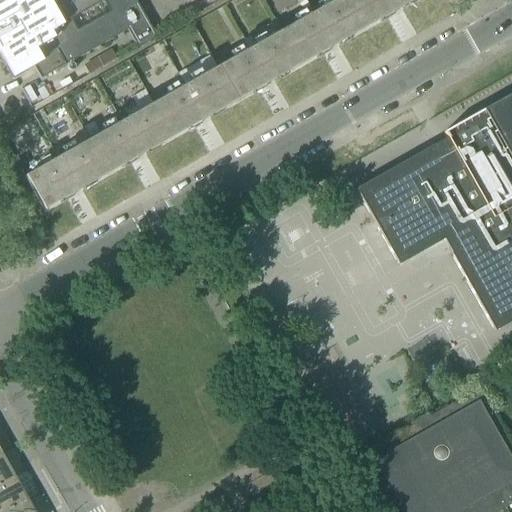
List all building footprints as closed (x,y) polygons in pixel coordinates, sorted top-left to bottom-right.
[(155,38),(134,0),(0,0),(0,60),(11,80),(32,68),(39,80),(126,31),(136,49),(155,38)] [(363,30),(346,0),(337,0),(318,11),(306,17),(307,18),(254,47),(242,53),(243,54),(190,84),(190,83),(178,90),(127,120),(126,119),(114,126),(62,156),(62,155),(50,162),(51,163),(24,178),(43,212),(71,196),(76,193),(81,190),(136,159),(141,156),(144,154),(198,124),(199,123),(199,124),(204,121),(208,118),(262,87),(263,87),(269,84),(273,82),(273,81),(326,51),(327,51),(332,48),(337,45),(336,45),(363,30)] [(346,0),(363,30),(391,14),(391,15),(396,11),(400,9),(416,0),(346,0)] [(179,70),(184,82),(217,67),(212,56),(179,70)] [(130,60),(100,73),(108,92),(138,79),(130,60)] [(451,120),(511,92),(511,83),(509,78),(446,107),(451,120)] [(397,267),(442,241),(450,254),(449,255),(493,333),(511,322),(511,94),(443,134),(446,140),(433,147),(433,146),(394,169),(354,191),(397,267)] [(382,511),(495,511),(498,511),(499,511),(511,504),(511,448),(478,389),(428,417),(426,414),(409,424),(411,427),(367,452),(357,458),(353,460),(367,485),(363,487),(372,502),(376,500),(382,511)] [(0,455),(0,485),(14,478),(13,477),(12,478),(0,456),(1,456),(1,455),(0,455)] [(0,485),(0,511),(5,511),(26,500),(26,499),(25,500),(13,479),(14,478),(0,485)] [(26,500),(5,511),(31,511),(26,502),(27,501),(26,500)]
